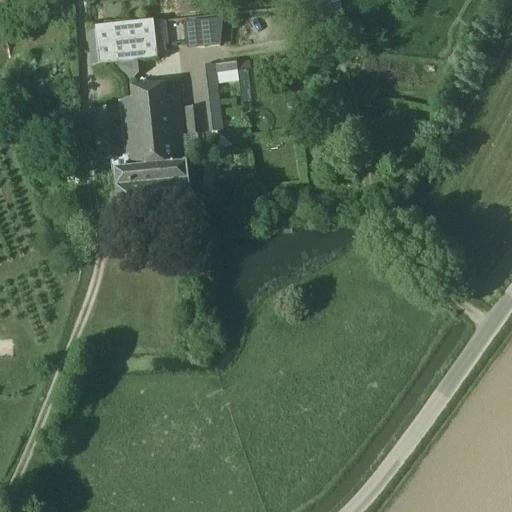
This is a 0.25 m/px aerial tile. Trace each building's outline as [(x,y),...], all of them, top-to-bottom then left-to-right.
[(94,29),(95,31),(88,31),(92,68),(98,68),(98,69),(158,63),(156,43),(167,42),(165,23),(154,24),(154,23),(94,29)] [(249,62),(237,64),(237,65),(216,68),(218,87),(239,84),(238,80),(238,74),(244,73),(250,72),(249,62)] [(211,135),(223,133),(215,66),(203,68),(211,135)] [(238,80),(239,84),(241,104),(251,103),(248,72),(244,73),(238,74),(238,80)] [(114,161),(115,172),(118,215),(190,209),(178,99),(176,99),(120,105),(120,111),(93,113),(98,162),(114,161)] [(200,136),(196,109),(184,111),(187,138),(200,136)]
